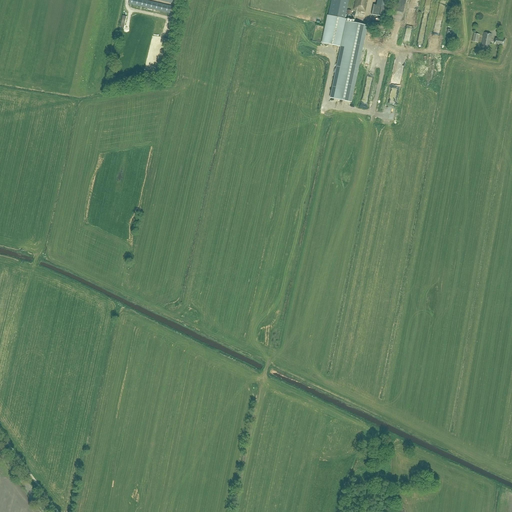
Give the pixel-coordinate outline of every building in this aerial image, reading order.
[(148,1),(147,0),(158,0),(172,3),(172,0),(129,0),(129,4),(169,13),(171,6),(148,1)] [(331,0),(328,16),(322,43),(340,47),(345,19),(348,0),(331,0)] [(367,0),(355,0),(354,9),(365,12),(367,0)] [(376,0),(376,6),(373,5),(371,15),(386,18),(388,8),(389,0),(376,0)] [(124,30),(128,13),(122,11),(119,29),(124,30)] [(330,100),(349,104),(366,26),(346,22),(330,100)] [(383,29),(384,24),(374,22),(373,28),(373,33),(382,34),(383,29)] [(481,46),(489,48),(491,34),(484,33),(481,46)] [(496,38),(494,44),(504,46),(505,40),(499,38),(499,39),(496,38)]
